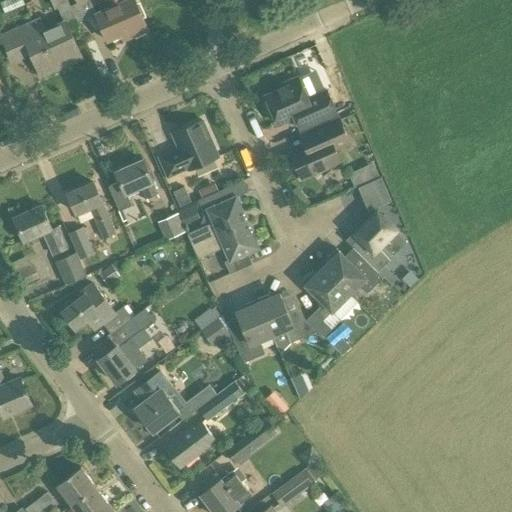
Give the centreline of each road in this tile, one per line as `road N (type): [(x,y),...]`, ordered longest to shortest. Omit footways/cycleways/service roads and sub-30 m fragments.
road 1 (residential): [(0,162),(216,66)]
road 2 (residential): [(299,256),(216,66)]
road 3 (residential): [(98,422),(0,294)]
road 4 (residential): [(216,66),(334,13)]
